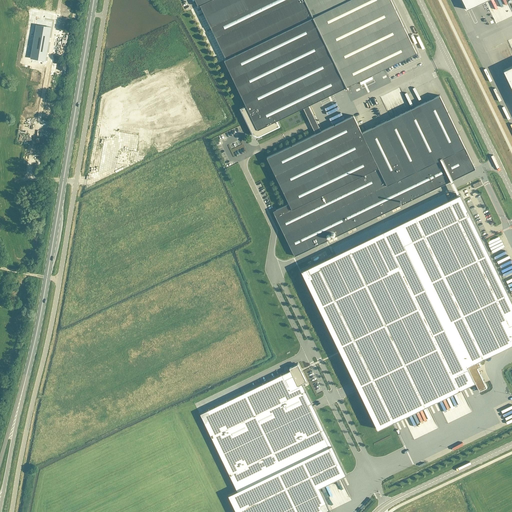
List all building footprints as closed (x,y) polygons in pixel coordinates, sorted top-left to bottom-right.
[(194,0),(198,7),(200,6),(226,60),(224,61),(246,107),(241,109),(252,133),(253,133),(254,134),(255,135),(256,135),(257,135),(258,135),(259,135),(260,135),(260,136),(279,126),(276,121),(303,108),(311,124),(316,134),(267,158),(289,204),(273,211),(294,257),(475,169),(439,96),(362,133),(353,116),(321,131),(316,121),(309,105),(346,87),(347,90),(348,90),(347,87),(416,53),(390,0),(194,0)] [(461,0),(466,10),(486,0),(461,0)] [(51,27),(36,25),(30,58),(45,61),(51,27)] [(511,66),(503,71),(503,72),(511,89),(511,66)] [(118,164),(129,164),(129,152),(117,152),(118,164)] [(457,196),(301,271),(377,429),(403,417),(461,389),(475,382),(477,387),(479,391),(486,388),(480,374),(477,368),(480,366),(478,361),(511,344),(511,302),(460,194),(460,195),(457,196)] [(290,371),(200,414),(237,491),(228,495),(236,511),(324,511),(329,509),(319,488),(340,478),(346,475),(302,384),(306,382),(302,372),(298,364),(292,367),(289,368),(290,371)]
